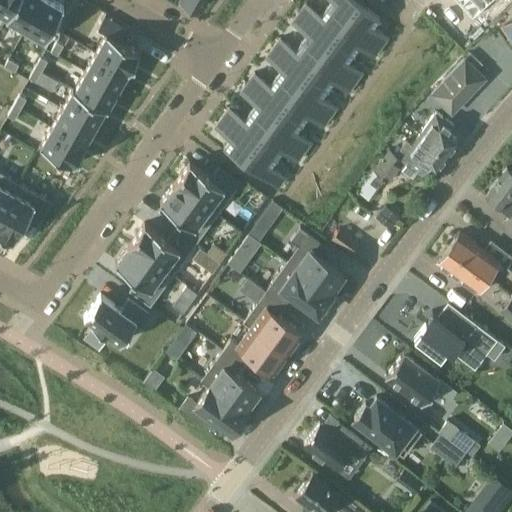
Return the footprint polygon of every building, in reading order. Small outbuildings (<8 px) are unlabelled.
[(0,0),(0,10),(7,15),(15,0),(0,0)] [(7,15),(5,18),(24,29),(40,0),(15,0),(7,15)] [(51,0),(40,0),(24,29),(44,40),(63,6),(51,0)] [(356,0),(330,0),(326,6),(346,20),(359,2),(356,0)] [(454,0),(448,5),(462,24),(489,0),(454,0)] [(305,2),(298,12),(333,38),(346,20),(326,6),(320,14),(305,2)] [(359,2),(346,20),(381,46),(388,36),(373,25),(379,16),(359,2)] [(298,12),(291,22),(306,33),(300,41),(320,55),(333,38),(298,12)] [(107,33),(96,52),(130,71),(141,51),(122,41),(128,30),(105,17),(99,28),(107,33)] [(511,17),(501,25),(511,41),(511,17)] [(346,20),(333,38),(353,52),(358,45),(374,56),(381,46),(346,20)] [(476,45),(492,60),(509,42),(493,27),(476,45)] [(279,37),(272,47),(307,73),(320,55),(300,41),(295,48),(279,37)] [(333,38),(320,55),(355,81),(362,71),(347,60),(353,52),(333,38)] [(56,40),(50,51),(57,55),(63,44),(56,40)] [(272,47),(265,57),(280,68),(275,75),(295,90),(307,73),(272,47)] [(96,52),(86,71),(119,90),(130,71),(96,52)] [(320,55),(307,73),(327,87),(333,79),(348,90),(355,81),(320,55)] [(40,56),(34,67),(41,71),(47,60),(40,56)] [(8,58),(4,65),(14,71),(18,64),(8,58)] [(463,58),(430,93),(450,112),(483,78),(463,58)] [(34,67),(28,77),(35,81),(41,71),(34,67)] [(86,71),(75,90),(105,107),(109,109),(119,90),(86,71)] [(254,72),(247,82),(282,107),(295,90),(275,75),(269,83),(254,72)] [(307,73),(295,90),(329,116),(337,106),(321,95),(327,87),(307,73)] [(247,82),(240,91),(255,103),(249,110),(269,125),(282,107),(247,82)] [(72,88),(61,107),(95,126),(105,107),(75,90),(72,88)] [(295,90),(282,107),(302,122),(307,114),(322,125),(329,116),(295,90)] [(19,94),(13,104),(20,108),(26,98),(19,94)] [(13,104),(7,115),(14,119),(20,108),(13,104)] [(61,107),(50,125),(84,144),(95,126),(61,107)] [(228,107),(221,117),(256,142),(269,125),(249,110),(244,118),(228,107)] [(282,107),(269,125),(304,150),(311,141),(296,130),(302,122),(282,107)] [(435,112),(418,134),(446,153),(456,139),(446,133),(452,125),(435,112)] [(221,117),(214,126),(229,137),(224,145),(223,146),(243,161),(256,142),(221,117)] [(50,125),(39,145),(73,164),(84,144),(50,125)] [(269,125),(256,142),(276,157),(282,149),(297,160),(304,150),(269,125)] [(389,149),(374,169),(388,179),(403,159),(421,172),(428,162),(435,167),(446,153),(418,134),(411,144),(406,141),(396,154),(389,149)] [(256,142),(243,161),(278,186),(285,176),(270,164),(276,157),(256,142)] [(189,161),(174,181),(209,207),(224,186),(232,192),(239,182),(217,166),(210,176),(189,161)] [(511,172),(505,167),(485,194),(510,213),(503,222),(511,228),(511,172)] [(174,181),(159,201),(180,217),(173,227),(194,243),(202,233),(194,227),(209,207),(174,181)] [(0,212),(12,190),(0,183),(0,212)] [(12,190),(0,212),(0,233),(13,241),(26,218),(37,224),(50,201),(39,194),(34,203),(12,190)] [(271,200),(262,213),(272,220),(281,207),(271,200)] [(384,204),(375,216),(390,228),(399,216),(384,204)] [(144,222),(129,242),(164,268),(179,248),(187,253),(194,243),(173,227),(172,227),(165,237),(144,222)] [(297,246),(286,261),(331,293),(344,274),(320,255),(327,246),(299,225),(289,239),(297,246)] [(338,229),(332,239),(351,252),(357,243),(338,229)] [(471,263),(481,270),(486,263),(496,271),(502,262),(482,247),(459,230),(448,246),(464,258),(471,263)] [(129,242),(114,263),(135,278),(128,288),(149,304),(156,294),(149,288),(164,268),(129,242)] [(464,258),(448,246),(436,261),(460,278),(477,290),(487,275),(481,270),(471,263),(464,258)] [(200,247),(192,257),(212,272),(219,261),(206,251),(200,247)] [(237,248),(226,262),(227,262),(239,271),(249,256),(237,248)] [(511,281),(511,259),(511,260),(501,273),(511,281)] [(286,261),(265,290),(284,304),(291,294),(317,312),(331,293),(286,261)] [(426,265),(416,276),(430,289),(439,279),(426,265)] [(185,286),(180,294),(189,300),(195,293),(185,286)] [(265,290),(244,319),(253,326),(288,352),(302,333),(277,314),(284,304),(265,290)] [(100,293),(83,315),(94,324),(92,327),(105,336),(107,333),(119,341),(135,319),(143,325),(151,315),(129,299),(122,309),(100,293)] [(511,297),(501,310),(511,319),(511,297)] [(491,334),(449,302),(443,310),(441,308),(429,324),(431,326),(425,333),(452,354),(458,345),(473,357),(491,334)] [(230,338),(222,349),(242,363),(249,353),(274,370),(288,352),(253,326),(240,345),(230,338)] [(419,365),(396,348),(381,367),(412,390),(422,377),(436,387),(443,378),(422,362),(419,365)] [(214,360),(201,378),(211,385),(245,410),(259,392),(234,373),(242,363),(222,349),(214,360)] [(182,377),(175,373),(182,362),(163,350),(157,359),(165,364),(158,375),(176,386),(182,377)] [(188,396),(180,407),(199,421),(206,411),(232,429),(245,410),(211,385),(197,403),(188,396)] [(369,405),(365,402),(353,417),(357,420),(355,423),(375,439),(378,436),(402,454),(421,430),(376,395),(369,405)] [(433,404),(422,418),(448,438),(458,424),(433,404)] [(359,440),(338,423),(331,432),(315,419),(303,435),(332,457),(341,444),(351,451),(359,440)] [(511,427),(502,421),(494,431),(505,439),(511,430),(511,427)] [(440,432),(431,445),(454,463),(464,450),(440,432)] [(322,511),(337,491),(311,472),(294,494),(306,503),(303,507),(309,511),(322,511)] [(511,486),(493,472),(479,490),(502,508),(511,493),(511,486)] [(414,473),(406,484),(415,491),(423,479),(414,473)]
